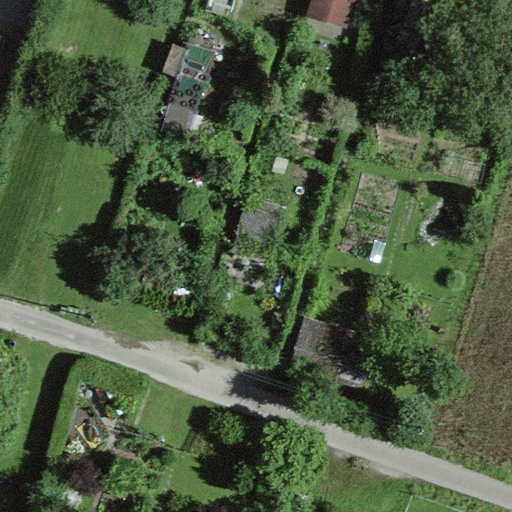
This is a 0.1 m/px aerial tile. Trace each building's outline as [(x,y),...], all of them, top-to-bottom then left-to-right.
[(348,11),(351,0),(313,0),(314,0),(348,11)] [(405,23),(440,34),(447,12),(412,2),(405,23)] [(196,70),(205,46),(192,41),(173,96),(194,104),(205,73),(196,70)] [(265,203),(262,212),(248,208),(242,229),(272,239),(282,208),(265,203)] [(292,365),(350,382),(357,360),(336,354),(341,337),(304,325),(292,365)]
